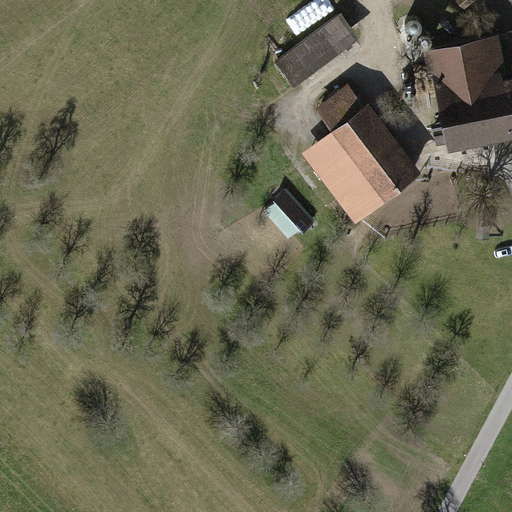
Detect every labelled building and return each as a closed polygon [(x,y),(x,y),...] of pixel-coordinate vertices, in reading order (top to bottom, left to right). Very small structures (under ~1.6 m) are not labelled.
[(476,0),(453,0),(465,12),(476,0)] [(356,40),(338,16),(273,64),(291,88),(356,40)] [(497,37),(422,52),(443,153),(511,138),(511,80),(506,81),(497,37)] [(416,171),(348,83),(313,110),(330,131),(324,136),(358,179),(350,186),(367,208),(416,171)] [(462,377),(436,411),(459,429),(485,395),(462,377)]
